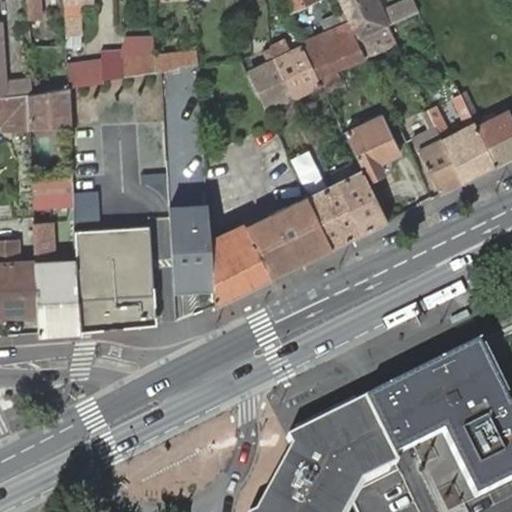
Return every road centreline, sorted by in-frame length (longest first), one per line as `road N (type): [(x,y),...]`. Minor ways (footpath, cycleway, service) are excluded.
road 1 (primary): [(511,207),(202,358)]
road 2 (primary): [(241,382),(511,249)]
road 3 (primary): [(202,358),(0,462)]
road 4 (residential): [(0,357),(202,358)]
road 5 (primary): [(81,462),(241,382)]
road 6 (unclassified): [(199,501),(225,482),(249,436),(241,382)]
road 7 (unclassified): [(81,462),(110,499),(136,508),(199,501)]
